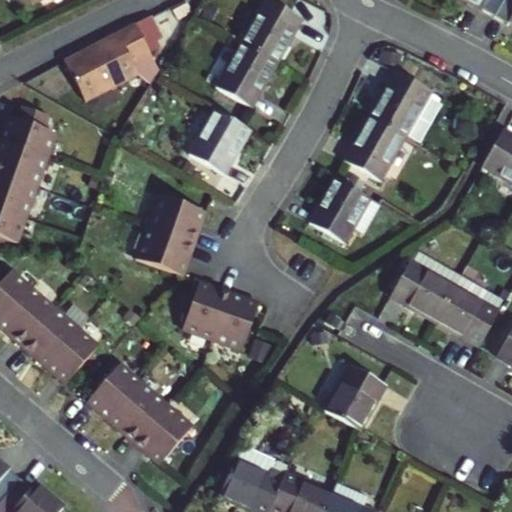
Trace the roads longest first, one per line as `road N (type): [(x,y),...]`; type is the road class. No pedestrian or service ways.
road 1 (residential): [(364,6),(316,114),(232,261),(304,302)]
road 2 (residential): [(348,325),(511,418)]
road 3 (residential): [(0,389),(107,481),(123,511)]
road 4 (residential): [(511,82),(364,6)]
road 5 (residential): [(139,0),(0,68)]
